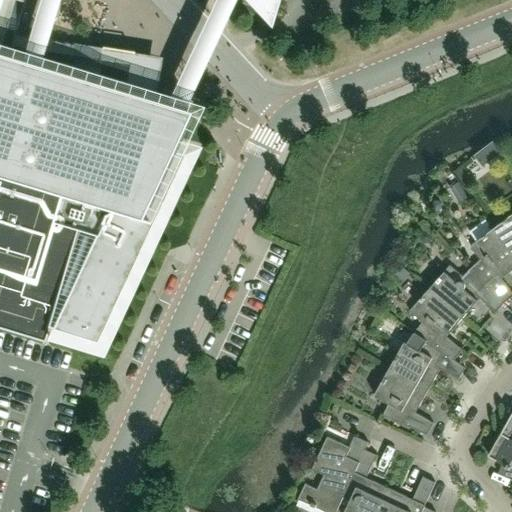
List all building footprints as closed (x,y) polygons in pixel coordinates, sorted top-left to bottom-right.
[(41,48),(55,0),(35,0),(21,46),(30,47),(41,48)] [(173,106),(181,109),(231,0),(211,0),(164,104),(173,106)] [(246,0),(267,22),(273,0),(246,0)] [(0,327),(42,340),(41,342),(42,343),(47,327),(51,329),(51,330),(96,343),(184,154),(169,149),(187,110),(181,109),(173,106),(164,104),(66,74),(68,63),(70,53),(41,48),(30,47),(21,46),(12,44),(0,40),(0,327)] [(494,148),(475,161),(484,173),(503,160),(494,148)] [(459,181),(449,187),(454,194),(463,189),(459,181)] [(511,215),(495,228),(511,250),(511,215)] [(511,270),(511,250),(495,228),(471,246),(481,260),(472,268),(505,303),(511,297),(511,292),(502,279),(511,270)] [(420,237),(420,238),(420,239),(420,240),(420,241),(421,242),(422,243),(423,243),(424,244),(425,244),(426,244),(427,244),(428,244),(429,243),(430,243),(431,242),(431,241),(432,240),(432,239),(432,238),(432,237),(432,236),(431,235),(431,234),(430,233),(429,233),(428,232),(427,232),(426,232),(425,232),(424,232),(423,233),(422,233),(421,234),(420,235),(420,236),(420,237)] [(404,281),(411,273),(403,265),(396,273),(404,281)] [(505,303),(472,268),(463,276),(450,266),(430,289),(464,318),(480,299),(496,313),(505,303)] [(447,337),(464,318),(430,289),(410,312),(422,322),(415,333),(425,341),(426,340),(454,360),(463,351),(447,337)] [(425,341),(415,333),(408,344),(405,342),(390,369),(428,391),(441,369),(459,379),(466,368),(454,360),(426,340),(425,341)] [(428,435),(434,423),(416,413),(428,391),(390,369),(375,396),(389,404),(383,416),(428,435)] [(511,414),(502,433),(511,439),(511,414)] [(511,439),(502,433),(489,456),(503,464),(499,474),(511,479),(511,489),(511,491),(511,439)] [(343,497),(365,450),(369,443),(355,436),(350,447),(328,437),(313,469),(325,475),(318,489),(306,483),(298,500),(324,511),(336,511),(344,498),(343,497)] [(365,450),(343,497),(344,498),(336,511),(379,511),(390,489),(367,478),(378,455),(365,450)] [(421,511),(424,507),(425,507),(426,505),(425,505),(436,483),(423,477),(413,499),(390,489),(379,511),(421,511)]
